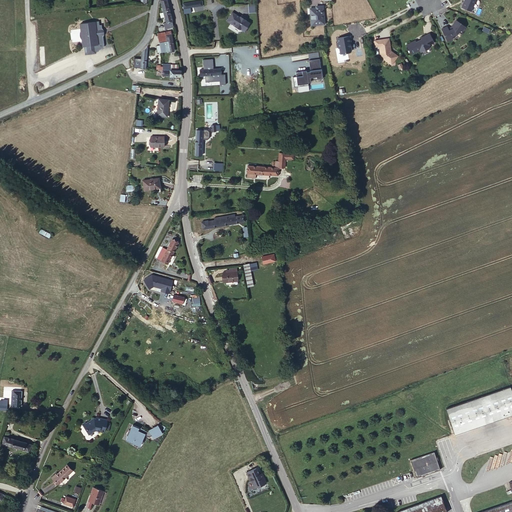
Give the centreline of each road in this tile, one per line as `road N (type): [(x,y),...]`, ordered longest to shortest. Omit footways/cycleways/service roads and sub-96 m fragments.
road 1 (unclassified): [(18,511),(40,446),(181,190)]
road 2 (secondary): [(298,511),(207,297),(181,190)]
road 3 (tertiary): [(156,0),(148,37),(127,56),(0,115)]
road 4 (secondary): [(181,190),(188,102),(173,0)]
